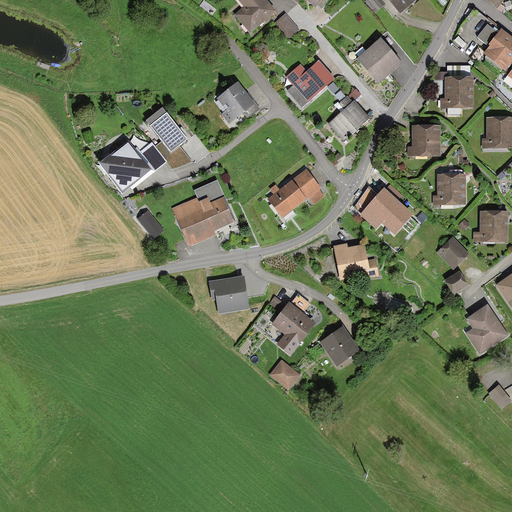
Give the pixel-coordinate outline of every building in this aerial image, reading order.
[(263,22),(277,10),(267,0),(237,0),(242,6),(234,13),(251,33),(263,22)] [(307,0),(309,1),(316,7),(317,5),(322,9),(329,0),(307,0)] [(367,0),(365,1),(375,12),(383,6),(385,4),(382,0),(367,0)] [(399,12),(388,0),(382,0),(385,4),(383,6),(393,17),(399,12)] [(414,0),(388,0),(399,12),(400,13),(414,0)] [(511,35),(502,28),(501,30),(474,9),(454,40),(476,60),(484,52),(511,76),(511,35)] [(285,14),(274,24),(287,39),(298,29),(285,14)] [(402,63),(380,38),(358,58),(379,82),(389,74),(402,63)] [(310,103),(335,78),(318,60),(306,73),(298,65),(285,77),(310,103)] [(447,66),(447,72),(449,72),(449,77),(470,77),(470,66),(447,66)] [(440,108),(474,108),(473,77),(470,77),(449,77),(446,77),(446,80),(446,98),(440,98),(440,108)] [(221,114),(230,125),(256,104),(238,81),(220,96),(230,107),(221,114)] [(328,125),(344,143),(370,120),(355,103),(328,125)] [(187,140),(164,110),(147,122),(170,153),(187,140)] [(502,150),(510,150),(509,122),(486,123),(487,145),(502,144),(502,150)] [(430,158),(438,158),(437,130),(414,131),(415,153),(430,152),(430,158)] [(99,166),(120,193),(163,161),(151,145),(137,156),(128,144),(99,166)] [(305,168),(270,200),(283,214),(306,192),(314,200),(325,190),(305,168)] [(426,180),(426,192),(435,192),(434,179),(426,180)] [(433,206),(462,206),(462,179),(439,179),(439,201),(433,201),(433,206)] [(362,211),(377,190),(370,185),(355,206),(362,211)] [(172,205),(185,236),(231,217),(222,197),(206,203),(202,193),(172,205)] [(394,232),(406,220),(382,195),(363,214),(375,226),(381,220),(394,232)] [(153,238),(163,231),(150,212),(139,219),(153,238)] [(475,249),(505,248),(504,214),(480,216),(481,238),(475,238),(475,249)] [(452,266),(464,255),(452,242),(440,253),(452,266)] [(359,248),(331,253),(336,282),(375,275),(373,265),(363,267),(359,248)] [(511,276),(496,289),(511,308),(511,276)] [(461,287),(454,278),(445,285),(453,294),(461,287)] [(242,281),(207,286),(208,298),(215,297),(217,316),(246,312),(242,281)] [(291,352),(315,326),(293,305),(277,323),(287,333),(279,341),(291,352)] [(481,353),(506,333),(484,306),(467,320),(480,335),(471,342),(481,353)] [(340,329),(320,346),(337,366),(362,345),(355,337),(350,341),(340,329)] [(289,388),(298,379),(283,365),(274,374),(289,388)] [(503,408),(511,399),(511,398),(500,384),(490,392),(503,408)]
